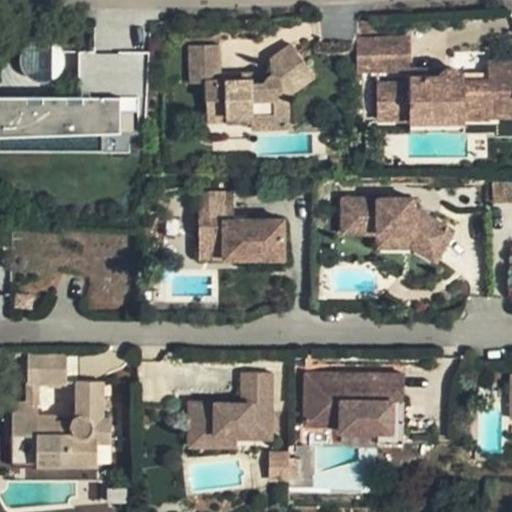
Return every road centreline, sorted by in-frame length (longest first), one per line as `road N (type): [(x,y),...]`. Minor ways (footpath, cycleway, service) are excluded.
road 1 (residential): [(511,335),(0,331)]
road 2 (residential): [(193,0),(18,0)]
